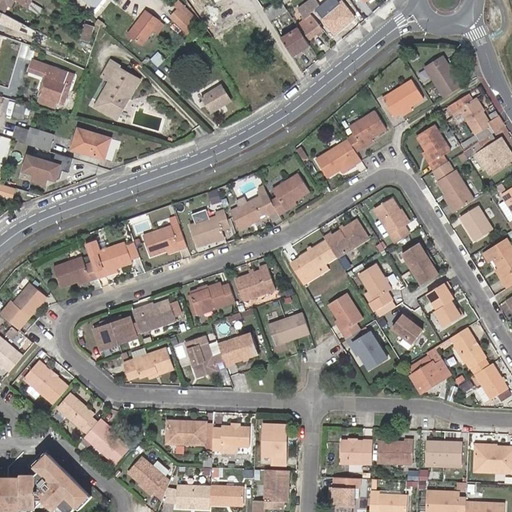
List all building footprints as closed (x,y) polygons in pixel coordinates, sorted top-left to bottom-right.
[(26,7),(15,0),(11,0),(11,1),(11,2),(10,3),(24,11),(26,7)] [(18,0),(32,8),(34,4),(26,0),(18,0)] [(280,0),(279,0),(264,9),(270,19),(286,10),(280,0)] [(314,17),(313,15),(311,13),(317,8),(320,5),(317,0),(311,0),(305,5),(307,9),(301,13),(307,20),(299,26),(311,40),(323,28),(314,17)] [(184,2),(171,14),(190,33),(202,21),(184,2)] [(334,33),(354,18),(341,2),(337,5),(335,2),(329,7),(331,10),(322,18),(334,33)] [(34,4),(32,8),(42,15),(45,11),(34,4)] [(320,13),(317,8),(311,13),(313,15),(314,17),(320,13)] [(146,11),(128,34),(142,44),(153,29),(159,21),(146,11)] [(164,25),(159,21),(153,29),(158,33),(164,25)] [(93,43),(98,26),(94,25),(94,26),(85,24),(81,39),(93,43)] [(281,37),(292,55),(309,45),(298,27),(281,37)] [(427,68),(436,82),(454,71),(445,56),(427,68)] [(61,87),(66,88),(70,74),(27,60),(24,71),(42,76),(36,95),(38,96),(36,102),(51,107),(54,101),(61,104),(62,99),(58,98),(61,87)] [(127,100),(139,82),(120,70),(121,67),(111,61),(101,76),(110,81),(95,105),(115,117),(126,100),(127,100)] [(445,97),(463,85),(454,71),(436,82),(445,97)] [(401,112),(411,107),(424,99),(412,81),(384,98),(395,117),(401,112)] [(141,83),(139,82),(127,100),(126,100),(115,117),(119,119),(141,83)] [(221,84),(201,95),(209,110),(229,99),(221,84)] [(457,102),(455,103),(458,107),(459,110),(455,113),(450,106),(448,107),(456,120),(465,114),(477,134),(466,141),(470,148),(471,147),(473,146),(476,144),(492,134),(493,134),(489,127),(492,126),(483,112),(476,100),(474,101),(470,94),(457,102)] [(476,100),(483,112),(485,111),(477,99),(476,100)] [(16,103),(12,115),(22,118),(26,107),(16,103)] [(455,103),(450,106),(455,113),(459,110),(458,107),(455,103)] [(413,109),(411,107),(401,112),(403,115),(413,109)] [(354,147),(357,152),(364,148),(362,145),(372,139),(387,130),(376,112),(351,127),(355,135),(349,139),(349,140),(354,147)] [(501,116),(490,122),(492,126),(489,127),(493,134),(507,125),(501,116)] [(430,163),(434,170),(448,162),(444,155),(451,150),(435,124),(417,136),(426,150),(433,161),(430,163)] [(15,128),(11,139),(25,144),(28,134),(28,131),(15,128)] [(112,138),(79,128),(73,149),(106,159),(112,138)] [(54,136),(29,129),(28,131),(28,134),(52,140),(54,136)] [(25,144),(49,151),(52,140),(28,134),(25,144)] [(502,150),(496,141),(492,134),(476,144),(473,146),(476,153),(469,157),(478,172),(486,167),(491,175),(511,161),(511,153),(508,147),(503,150),(502,150)] [(502,137),(496,141),(502,150),(503,150),(508,147),(502,137)] [(362,145),(364,148),(374,142),(372,139),(362,145)] [(355,166),(362,161),(357,152),(354,147),(349,140),(341,145),(316,160),(327,177),(343,168),(353,162),(355,166)] [(301,147),(296,150),(303,160),(307,157),(301,147)] [(464,151),(467,156),(474,152),(471,147),(470,148),(466,150),(464,151)] [(433,161),(426,150),(423,153),(430,163),(433,161)] [(53,161),(28,154),(24,170),(27,173),(34,175),(32,181),(47,185),(49,178),(56,180),(61,178),(63,171),(69,172),(73,158),(55,153),(53,161)] [(345,172),(355,166),(353,162),(343,168),(345,172)] [(451,206),(455,212),(476,199),(457,169),(438,180),(447,194),(453,204),(451,206)] [(277,210),(279,215),(286,210),(284,206),(294,200),(309,191),(298,173),(272,189),(277,197),(272,200),(277,210)] [(0,192),(12,196),(15,188),(0,183),(0,192)] [(511,186),(502,193),(501,194),(505,200),(498,204),(508,220),(511,218),(511,186)] [(272,200),(265,187),(258,190),(261,197),(231,211),(240,228),(277,210),(272,200)] [(444,196),(451,206),(453,204),(447,194),(444,196)] [(396,243),(410,234),(405,227),(410,224),(401,210),(393,197),(375,209),(396,243)] [(222,229),(230,226),(225,209),(221,200),(217,202),(219,211),(217,212),(217,215),(191,224),(197,245),(217,239),(225,236),(222,229)] [(284,206),(286,210),(296,204),(294,200),(284,206)] [(495,230),(480,205),(460,217),(476,241),(495,230)] [(403,208),(401,210),(410,224),(413,222),(403,208)] [(333,233),(324,238),(326,241),(337,257),(337,259),(370,238),(358,219),(346,227),(342,229),(334,234),(333,233)] [(180,250),(187,247),(182,231),(179,223),(172,226),(144,236),(150,256),(167,250),(179,246),(180,250)] [(501,270),(511,286),(511,285),(511,245),(508,240),(485,254),(490,261),(494,258),(501,270)] [(292,267),(303,284),(314,277),(328,269),(325,264),(337,257),(326,241),(314,249),(311,251),(301,257),(303,259),(292,267)] [(95,242),(86,245),(92,262),(97,278),(98,279),(106,276),(105,272),(115,268),(132,262),(131,260),(141,257),(135,242),(126,245),(125,242),(98,251),(95,242)] [(402,253),(412,269),(430,258),(425,252),(420,242),(402,253)] [(380,243),(375,246),(379,253),(385,249),(380,243)] [(97,278),(92,262),(85,264),(82,257),(54,267),(60,286),(77,281),(88,277),(90,280),(97,278)] [(301,257),(290,264),(292,267),(303,259),(301,257)] [(422,285),(439,274),(434,265),(430,258),(412,269),(422,285)] [(255,271),(251,273),(236,278),(243,301),(276,289),(267,264),(260,267),(261,269),(255,271)] [(388,282),(385,278),(377,264),(360,274),(376,300),(371,301),(377,311),(394,300),(388,291),(392,288),(388,282)] [(500,271),(509,287),(511,286),(501,270),(500,271)] [(452,288),(448,281),(429,293),(439,309),(452,301),(455,299),(450,290),(452,288)] [(189,293),(190,295),(222,284),(221,282),(208,286),(208,285),(198,288),(199,289),(189,293)] [(1,314),(20,330),(31,317),(47,298),(32,284),(15,304),(11,301),(1,314)] [(236,301),(230,284),(223,286),(222,284),(190,295),(197,315),(236,301)] [(342,332),(346,339),(361,330),(357,324),(364,319),(348,293),(330,304),(339,319),(345,330),(342,332)] [(197,315),(190,295),(188,296),(194,316),(197,315)] [(394,300),(377,311),(380,316),(397,305),(394,300)] [(134,313),(141,333),(176,321),(169,301),(154,306),(134,313)] [(452,301),(439,309),(436,311),(446,327),(465,315),(461,309),(458,310),(452,301)] [(153,304),(133,311),(134,313),(154,306),(153,304)] [(275,343),(309,332),(303,312),(269,324),(275,343)] [(404,313),(403,315),(412,322),(413,319),(404,313)] [(403,315),(392,328),(412,343),(422,329),(412,322),(403,315)] [(121,317),(111,320),(120,344),(137,338),(130,318),(122,320),(121,317)] [(335,321),(342,332),(345,330),(339,319),(335,321)] [(120,344),(111,320),(101,324),(102,327),(94,330),(102,350),(120,344)] [(487,358),(468,328),(453,338),(457,345),(467,362),(471,368),(475,375),(477,374),(487,368),(489,366),(485,359),(487,358)] [(361,330),(346,339),(350,345),(354,343),(361,354),(369,369),(388,357),(372,332),(364,336),(361,330)] [(250,332),(243,335),(251,356),(258,354),(250,332)] [(243,335),(219,343),(222,353),(226,365),(234,362),(243,359),(245,358),(247,357),(251,356),(243,335)] [(0,362),(5,367),(9,371),(21,357),(17,354),(18,352),(0,336),(0,362)] [(217,371),(227,367),(222,353),(219,343),(218,340),(208,344),(206,336),(187,342),(194,363),(195,367),(198,376),(216,370),(217,371)] [(408,348),(412,343),(402,336),(398,341),(408,348)] [(354,343),(350,345),(357,356),(361,354),(354,343)] [(467,362),(457,345),(455,346),(466,363),(467,362)] [(158,372),(159,374),(174,368),(167,349),(149,356),(145,346),(131,351),(132,355),(134,360),(123,364),(128,379),(139,375),(140,379),(148,376),(158,372)] [(421,381),(417,384),(423,393),(444,380),(452,375),(442,358),(434,363),(429,355),(418,362),(423,369),(416,374),(421,381)] [(53,405),(69,387),(63,382),(56,376),(54,379),(44,369),(46,367),(39,362),(24,379),(47,399),(53,405)] [(503,380),(493,364),(489,366),(487,368),(477,374),(492,400),(509,389),(504,382),(503,380)] [(46,367),(44,369),(54,379),(56,376),(57,374),(52,370),(50,371),(46,367)] [(413,376),(417,384),(421,381),(416,374),(413,376)] [(78,402),(79,400),(71,392),(57,408),(82,429),(87,434),(98,422),(92,417),(95,414),(83,403),(81,405),(78,402)] [(108,426),(101,419),(85,437),(116,464),(130,448),(117,437),(106,428),(108,426)] [(189,425),(168,424),(168,425),(167,443),(177,444),(183,444),(200,445),(206,445),(206,422),(189,421),(189,425)] [(214,423),(206,422),(206,445),(205,447),(212,447),(214,423)] [(285,465),(286,449),(282,449),(283,435),(286,435),(287,427),(265,425),(263,456),(272,456),(272,465),(285,465)] [(106,428),(117,437),(119,435),(108,426),(106,428)] [(223,429),(214,428),(213,448),(222,448),(222,445),(250,447),(251,428),(240,428),(232,427),(223,427),(223,429)] [(372,465),(374,442),(365,442),(365,445),(350,445),(350,441),(342,440),(342,464),(372,465)] [(396,442),(393,442),(380,442),(379,462),(414,464),(415,441),(406,441),(406,443),(396,442)] [(426,462),(444,463),(445,442),(428,442),(426,462)] [(445,442),(444,463),(462,464),(463,443),(445,442)] [(498,448),(476,447),(475,472),(511,473),(511,446),(498,446),(498,448)] [(35,464),(37,466),(49,454),(46,452),(35,464)] [(27,475),(21,475),(21,478),(8,477),(6,477),(5,484),(0,484),(0,510),(20,511),(22,511),(22,507),(37,508),(41,508),(46,504),(54,511),(59,505),(65,511),(75,511),(78,508),(90,495),(49,454),(37,466),(42,471),(37,477),(27,475)] [(154,493),(163,501),(171,481),(142,456),(128,473),(141,483),(153,494),(154,493)] [(37,466),(27,475),(37,477),(42,471),(37,466)] [(288,502),(288,471),(268,470),(267,502),(254,501),(253,511),(266,511),(267,509),(282,509),(283,502),(288,502)] [(335,496),(335,500),(335,506),(355,506),(355,498),(359,498),(360,479),(335,478),(335,487),(332,487),(331,496),(335,496)] [(153,494),(141,483),(139,485),(152,496),(153,494)] [(177,507),(211,508),(211,505),(212,486),(178,485),(177,507)] [(245,487),(212,485),(212,486),(211,505),(227,506),(227,504),(245,504),(245,487)] [(406,511),(407,497),(379,495),(379,491),(371,490),(370,511),(379,511),(378,511),(406,511)] [(466,511),(467,503),(467,498),(459,497),(459,491),(430,490),(428,511),(466,511)] [(94,499),(90,495),(78,508),(81,511),(82,511),(94,499)] [(466,511),(505,511),(506,504),(467,503),(466,511)]
